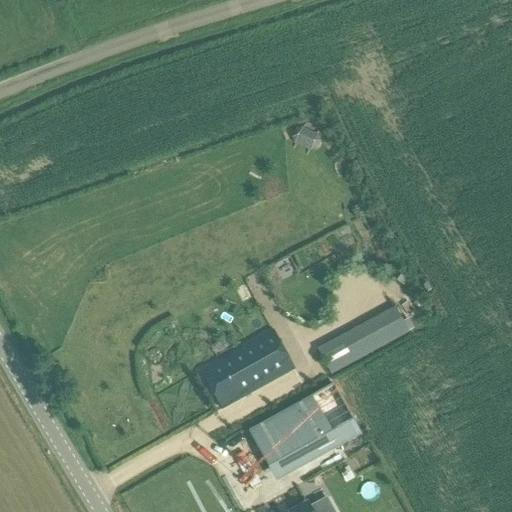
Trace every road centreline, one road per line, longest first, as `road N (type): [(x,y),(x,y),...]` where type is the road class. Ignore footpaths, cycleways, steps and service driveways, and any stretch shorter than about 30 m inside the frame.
road 1 (unclassified): [(0,100),(290,0)]
road 2 (unclassified): [(100,511),(0,347)]
